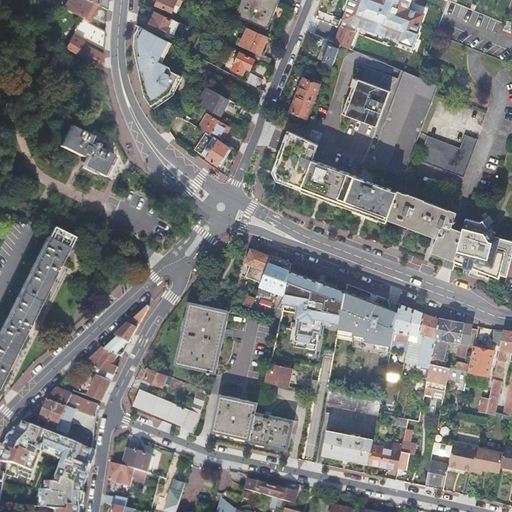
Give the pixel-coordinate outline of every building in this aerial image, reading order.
[(66,0),(62,8),(72,13),(79,17),(87,21),(96,5),(86,0),(66,0)] [(86,0),(96,5),(107,11),(108,0),(86,0)] [(175,5),(180,8),(183,1),(179,0),(156,0),(156,3),(157,3),(156,5),(172,12),(175,5)] [(240,0),(234,15),(266,30),(279,0),(240,0)] [(349,0),(334,43),(352,49),(358,32),(411,51),(425,14),(409,8),(411,0),(349,0)] [(172,40),(180,23),(174,20),(172,19),(171,20),(155,13),(148,28),(172,40)] [(88,22),(79,17),(71,32),(83,40),(103,51),(105,32),(88,22)] [(511,24),(507,22),(502,31),(510,34),(511,28),(511,24)] [(145,97),(151,106),(170,93),(177,79),(164,73),(167,67),(161,64),(158,62),(168,42),(136,25),(135,43),(141,47),(136,55),(140,71),(144,73),(141,78),(145,97)] [(268,37),(241,26),(239,29),(246,32),(239,46),(260,55),(268,37)] [(71,32),(63,48),(73,54),(101,70),(102,56),(81,44),(83,40),(71,32)] [(201,33),(196,43),(201,45),(203,46),(208,36),(201,33)] [(329,45),(339,49),(340,45),(334,43),(325,39),(320,52),(325,54),(329,45)] [(172,43),(168,42),(158,62),(161,64),(172,43)] [(196,43),(191,53),(195,55),(201,45),(196,43)] [(329,45),(325,54),(321,64),(331,69),(339,49),(329,45)] [(239,54),(232,70),(242,75),(246,68),(250,70),(254,61),(239,54)] [(151,106),(153,110),(173,96),(182,78),(170,72),(170,68),(167,67),(164,73),(177,79),(170,93),(151,106)] [(249,73),(245,81),(259,88),(263,80),(249,73)] [(297,95),(316,103),(317,101),(314,100),(320,85),(303,79),(297,95)] [(351,98),(345,116),(347,117),(351,118),(377,127),(390,91),(360,81),(358,80),(351,98)] [(220,117),(229,101),(208,89),(202,99),(204,100),(201,106),(220,117)] [(315,105),(316,103),(297,95),(290,112),(307,119),(312,104),(315,105)] [(207,114),(199,128),(205,132),(208,134),(220,140),(222,141),(230,128),(207,114)] [(179,124),(182,118),(177,115),(168,130),(173,137),(180,126),(179,124)] [(293,133),(304,139),(307,132),(296,127),(297,126),(279,119),(276,127),(291,132),(293,133)] [(80,154),(85,156),(80,166),(102,177),(112,157),(94,147),(95,145),(93,144),(96,139),(92,137),(69,125),(56,151),(77,161),(80,154)] [(208,134),(205,132),(194,149),(211,161),(213,163),(213,162),(218,165),(229,148),(219,142),(220,140),(208,134)] [(366,211),(387,219),(398,191),(392,190),(393,188),(389,186),(388,188),(359,177),(333,168),(326,165),(311,160),(312,157),(317,144),(308,140),(304,139),(293,133),(291,132),(285,147),(282,155),(275,173),(277,174),(314,187),(346,199),(345,204),(366,211)] [(460,148),(427,136),(418,160),(429,164),(447,171),(464,177),(478,139),(465,134),(460,148)] [(321,195),(345,204),(346,199),(314,187),(277,174),(275,173),(276,175),(279,179),(312,192),(321,195)] [(418,199),(398,191),(387,219),(405,225),(409,227),(429,234),(435,236),(438,237),(433,251),(450,257),(455,259),(462,231),(457,229),(452,227),(457,213),(437,206),(418,199)] [(508,274),(511,256),(511,235),(494,231),(494,230),(491,226),(490,224),(489,223),(488,221),(485,216),(484,215),(481,217),(477,220),(466,217),(462,231),(455,259),(465,263),(469,264),(472,266),(491,272),(492,270),(501,272),(508,274)] [(0,385),(72,238),(52,228),(0,332),(0,385)] [(261,283),(271,256),(250,249),(245,264),(250,266),(246,278),(261,283)] [(289,273),(291,264),(271,256),(261,283),(257,295),(273,298),(274,292),(279,292),(273,316),(280,318),(281,312),(282,305),(286,289),(289,273)] [(346,293),(289,273),(281,312),(295,315),(288,344),(319,352),(323,329),(338,332),(346,293)] [(389,362),(392,346),(399,312),(390,309),(375,303),(376,301),(373,300),(370,299),(369,301),(346,292),(346,293),(345,298),(344,301),(338,332),(336,344),(352,347),(351,352),(351,355),(374,359),(389,362)] [(241,305),(252,309),(255,300),(244,296),(241,305)] [(261,300),(260,309),(273,311),(274,302),(261,300)] [(209,375),(210,373),(212,373),(227,311),(192,303),(179,366),(207,372),(207,374),(209,375)] [(410,335),(415,310),(400,305),(399,312),(392,346),(397,347),(407,349),(408,340),(410,335)] [(135,319),(128,325),(137,329),(149,308),(148,308),(135,319)] [(435,337),(440,319),(436,318),(431,316),(426,315),(421,312),(415,310),(410,335),(408,340),(413,341),(414,336),(420,337),(420,334),(425,335),(419,365),(430,368),(431,364),(432,357),(436,338),(435,337)] [(435,337),(436,338),(449,340),(459,342),(468,344),(472,325),(440,319),(435,337)] [(122,331),(115,337),(129,344),(137,329),(128,325),(122,331)] [(501,347),(504,331),(495,329),(492,343),(493,345),(501,347)] [(511,414),(511,332),(504,331),(501,347),(501,349),(500,349),(489,399),(486,412),(486,413),(494,415),(501,382),(502,380),(508,351),(511,351),(511,376),(504,415),(511,416),(511,414)] [(109,343),(102,349),(119,357),(122,358),(129,344),(115,337),(109,343)] [(436,338),(432,357),(444,359),(449,340),(436,338)] [(465,356),(468,344),(459,342),(456,354),(465,356)] [(397,347),(392,346),(389,362),(388,364),(403,366),(407,349),(397,347)] [(470,365),(468,372),(489,376),(495,351),(474,347),(470,365)] [(98,374),(87,397),(101,402),(117,368),(111,365),(119,357),(102,349),(85,365),(98,374)] [(432,357),(431,364),(443,366),(444,359),(432,357)] [(457,362),(455,369),(468,372),(470,365),(457,362)] [(267,381),(288,386),(292,369),(270,364),(269,369),(266,369),(265,374),(268,374),(267,381)] [(428,373),(424,392),(433,394),(432,396),(443,398),(448,377),(450,368),(443,366),(431,364),(430,368),(428,373)] [(172,379),(172,378),(149,368),(144,379),(163,387),(166,378),(170,380),(170,378),(172,379)] [(47,401),(96,420),(97,416),(98,412),(99,410),(100,407),(58,390),(47,401)] [(193,434),(198,423),(197,421),(200,414),(192,411),(141,390),(135,406),(182,426),(180,429),(193,434)] [(192,411),(200,414),(208,393),(200,390),(192,411)] [(251,436),(251,439),(290,447),(295,420),(257,412),(259,403),(221,395),(213,428),(251,436)] [(480,411),(486,412),(489,399),(483,398),(480,411)] [(33,417),(40,420),(47,401),(32,413),(33,417)] [(46,423),(43,431),(92,450),(96,420),(47,401),(40,420),(46,423)] [(406,433),(408,420),(394,417),(392,424),(398,426),(397,431),(406,433)] [(87,463),(92,450),(43,431),(24,424),(21,432),(17,430),(15,431),(12,435),(8,439),(5,447),(4,446),(0,456),(0,463),(1,464),(7,465),(5,475),(4,476),(16,479),(17,476),(30,480),(33,472),(41,452),(43,448),(55,453),(55,452),(64,456),(63,461),(54,483),(46,483),(45,491),(40,491),(40,498),(42,498),(42,506),(59,507),(58,511),(79,511),(80,506),(81,493),(84,493),(85,486),(89,475),(86,474),(90,465),(87,463)] [(368,465),(372,446),(373,440),(361,438),(362,435),(360,435),(360,437),(328,431),(322,455),(368,465)] [(459,469),(474,472),(474,470),(476,462),(478,452),(478,449),(479,448),(453,442),(452,447),(448,464),(448,466),(447,468),(459,471),(459,469)] [(413,445),(404,443),(403,446),(398,468),(407,470),(411,454),(413,445)] [(452,447),(434,443),(432,454),(426,482),(444,485),(447,468),(448,466),(448,464),(452,447)] [(398,471),(398,468),(403,446),(392,444),(391,450),(372,446),(368,465),(388,469),(398,471)] [(43,448),(41,452),(63,461),(64,456),(55,452),(55,453),(43,448)] [(501,466),(511,468),(511,449),(505,448),(503,454),(501,466)] [(499,474),(501,466),(503,454),(478,449),(478,452),(476,462),(474,470),(474,472),(473,473),(482,474),(483,470),(499,474)] [(147,474),(151,475),(156,459),(133,452),(128,468),(135,470),(147,474)] [(128,468),(111,463),(108,481),(131,488),(133,481),(145,484),(147,474),(135,470),(128,468)] [(164,511),(175,511),(188,476),(177,473),(164,511)] [(271,497),(278,499),(295,504),(298,494),(289,491),(285,490),(277,488),(277,489),(268,487),(268,485),(260,483),(255,482),(248,480),(245,490),(271,497)] [(105,504),(114,507),(126,509),(129,496),(118,494),(116,499),(105,497),(105,504)] [(250,511),(250,508),(241,509),(240,511),(234,509),(235,508),(220,499),(219,505),(217,511),(250,511)] [(316,510),(322,511),(328,511),(330,505),(330,503),(319,500),(316,510)]
